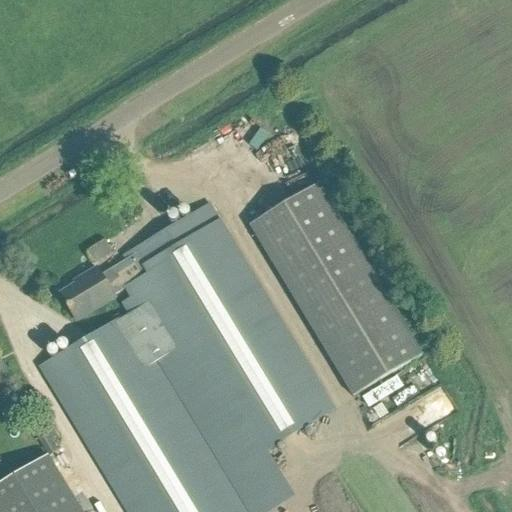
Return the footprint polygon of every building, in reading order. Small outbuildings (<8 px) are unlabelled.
[(286,197),(308,189),(306,183),(337,171),(330,152),(277,171),(286,197)] [(352,399),(421,357),(318,187),(249,228),(352,399)] [(224,206),(239,198),(234,189),(219,197),(224,206)] [(121,305),(128,318),(41,371),(126,511),(267,511),(274,508),(246,463),(332,411),(229,241),(209,207),(124,259),(125,261),(101,276),(97,269),(81,279),(84,283),(60,298),(76,324),(116,300),(113,295),(123,290),(129,300),(121,305)] [(118,251),(136,239),(128,227),(110,239),(118,251)] [(421,364),(387,380),(392,390),(425,374),(421,364)] [(81,511),(49,457),(0,485),(0,511),(81,511)]
